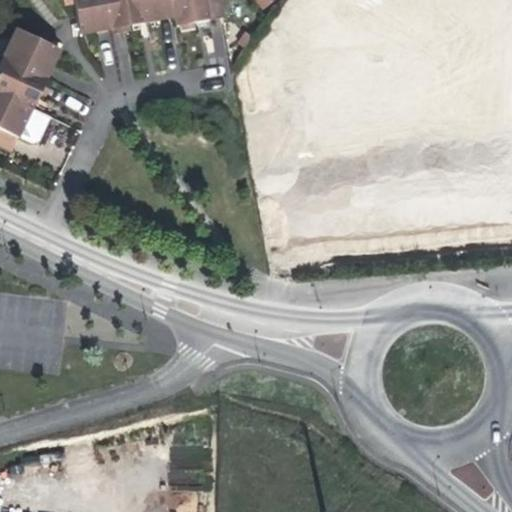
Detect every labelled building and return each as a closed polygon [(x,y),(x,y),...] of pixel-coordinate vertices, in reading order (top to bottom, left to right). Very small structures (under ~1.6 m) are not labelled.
[(92,31),(110,28),(104,0),(71,0),(77,34),(92,31)] [(124,26),(141,23),(137,0),(104,0),(110,28),(124,26)] [(155,20),(173,17),(170,0),(137,0),(141,23),(155,20)] [(219,0),(170,0),(173,17),(175,27),(177,27),(178,32),(192,29),(191,24),(205,21),(223,18),(219,0)] [(254,0),(262,10),(274,0),(254,0)] [(48,43),(16,29),(2,59),(45,79),(51,66),(59,49),(55,46),(48,43)] [(50,38),(48,43),(55,46),(57,41),(50,38)] [(39,92),(45,79),(2,59),(0,63),(0,94),(31,109),(39,92)] [(18,137),(31,109),(0,94),(0,147),(11,152),(15,142),(18,137)] [(50,118),(31,109),(18,137),(32,144),(38,142),(50,118)]
